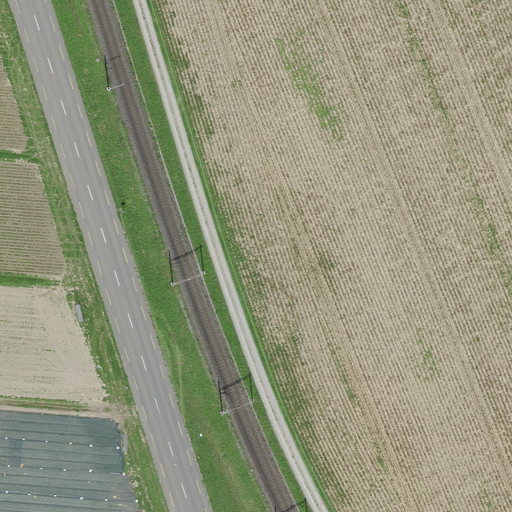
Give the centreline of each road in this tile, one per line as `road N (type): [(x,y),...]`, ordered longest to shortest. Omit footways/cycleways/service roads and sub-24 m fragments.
road 1 (track): [(145,0),(211,233),(262,381),(321,511)]
road 2 (tertiary): [(31,0),(192,511)]
